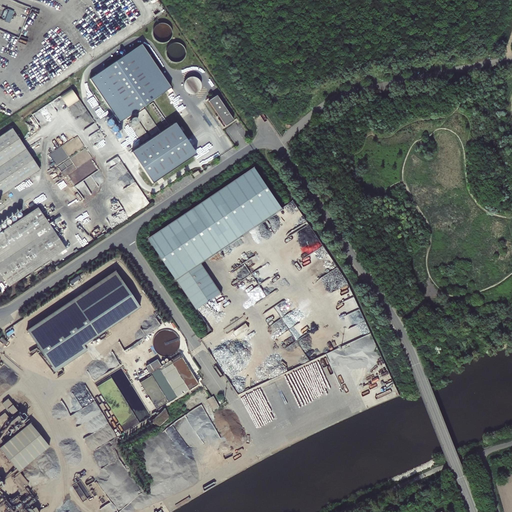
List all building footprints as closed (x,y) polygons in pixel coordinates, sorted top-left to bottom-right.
[(2,18),(11,21),(15,11),(6,7),(2,18)] [(170,26),(164,26),(164,23),(153,23),(154,38),(170,37),(170,26)] [(185,43),(169,43),(168,60),(184,61),(185,43)] [(142,44),(90,79),(119,123),(167,90),(171,88),(142,44)] [(71,87),(60,96),(68,107),(80,98),(71,87)] [(208,101),(225,126),(234,120),(224,106),(217,95),(208,101)] [(175,123),(132,153),(153,184),(196,154),(181,132),(179,128),(175,123)] [(13,130),(0,138),(0,197),(40,170),(13,130)] [(75,145),(79,149),(84,145),(81,140),(75,145)] [(149,240),(197,311),(222,294),(202,265),(283,210),(255,169),(149,240)] [(66,249),(38,207),(0,232),(0,273),(9,287),(66,249)] [(115,271),(26,330),(33,341),(85,306),(122,281),(115,271)] [(122,281),(85,306),(102,333),(140,308),(122,281)] [(85,306),(33,341),(51,367),(102,333),(85,306)] [(253,324),(251,320),(238,329),(241,333),(253,324)] [(159,368),(176,397),(198,384),(180,353),(160,365),(157,359),(145,365),(150,373),(159,368)] [(149,377),(142,381),(149,397),(160,392),(156,382),(153,383),(152,380),(151,381),(149,377)] [(17,402),(13,396),(7,401),(11,406),(17,402)] [(20,412),(23,416),(28,413),(24,408),(20,412)] [(168,418),(167,417),(165,411),(165,410),(164,410),(150,424),(151,425),(157,427),(158,427),(160,427),(164,424),(164,423),(165,423),(165,422),(166,422),(166,421),(168,420),(168,418)] [(34,420),(4,445),(24,468),(54,444),(34,420)] [(24,468),(17,474),(27,486),(33,480),(24,468)]
